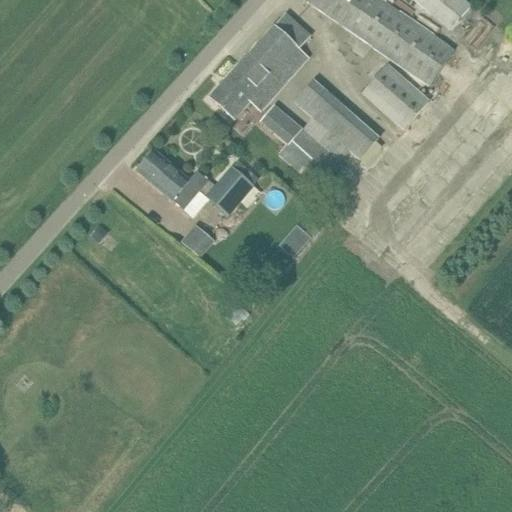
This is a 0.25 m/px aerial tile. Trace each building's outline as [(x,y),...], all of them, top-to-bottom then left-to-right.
[(455,51),(379,0),(309,0),(307,3),(430,87),(455,51)] [(471,8),(461,0),(414,0),(450,31),(471,8)] [(248,57),(281,88),(308,59),(299,51),(311,38),(286,15),(248,57)] [(260,112),(281,88),(248,57),(210,99),(234,121),(250,103),(260,112)] [(405,131),(429,103),(387,67),(363,95),(405,131)] [(379,140),(313,82),(295,103),(360,161),(379,140)] [(270,130),(289,147),(302,132),(284,115),(270,130)] [(289,147),(281,156),(323,193),(344,169),(302,132),(289,147)] [(215,188),(209,183),(197,173),(189,182),(154,151),(136,172),(173,203),(194,220),(209,201),(228,217),(239,204),(247,210),(261,193),(232,168),(215,188)] [(177,242),(197,260),(213,243),(193,225),(177,242)]
